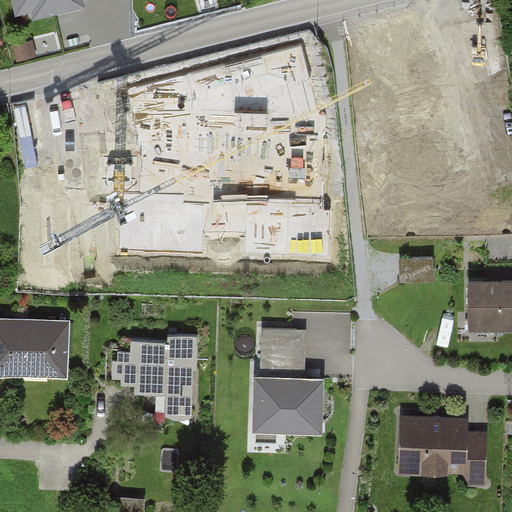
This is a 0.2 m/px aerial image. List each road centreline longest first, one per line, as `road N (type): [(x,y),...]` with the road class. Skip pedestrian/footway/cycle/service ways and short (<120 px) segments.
road 1 (residential): [(0,86),(352,0)]
road 2 (residential): [(511,384),(364,379)]
